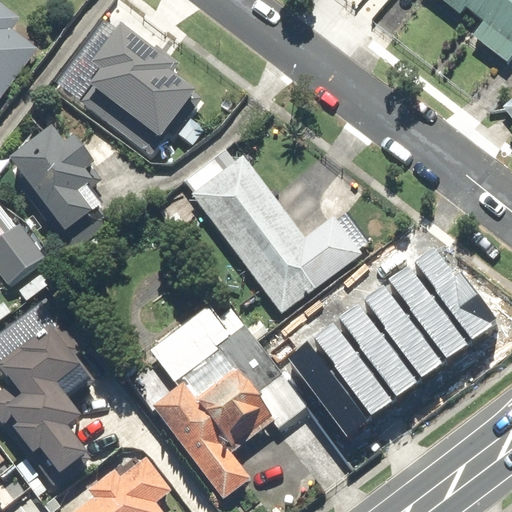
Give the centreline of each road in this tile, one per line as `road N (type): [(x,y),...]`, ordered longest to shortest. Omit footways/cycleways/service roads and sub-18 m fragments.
road 1 (residential): [(237,0),(511,211)]
road 2 (unknown): [(298,47),(235,130),(169,185),(133,196),(92,179)]
road 3 (unknown): [(85,0),(0,115)]
road 4 (secondary): [(410,511),(511,435)]
